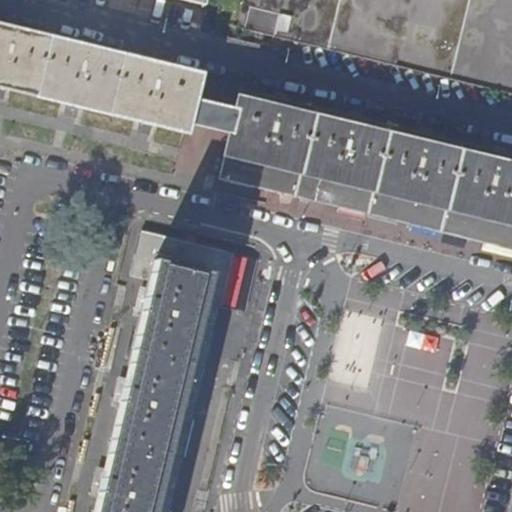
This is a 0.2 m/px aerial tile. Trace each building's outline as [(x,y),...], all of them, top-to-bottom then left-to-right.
[(511,0),(217,0),(216,7),(212,22),(220,24),(279,39),(377,63),(511,96),(511,0)] [(192,99),(198,76),(165,69),(85,49),(25,35),(0,28),(0,84),(4,85),(91,107),(184,130),(185,124),(187,118),(210,124),(215,104),(192,99)] [(511,156),(499,154),(473,147),(380,125),(317,109),(241,92),(237,109),(215,104),(210,124),(232,129),(230,136),(219,179),(283,195),(384,220),(490,246),(511,251),(511,156)] [(210,124),(187,118),(185,124),(209,130),(210,124)] [(230,136),(232,129),(210,124),(209,130),(230,136)] [(183,458),(204,374),(221,308),(224,292),(239,295),(248,258),(208,249),(161,237),(143,233),(132,276),(151,281),(140,325),(130,366),(119,410),(109,450),(98,494),(93,511),(170,511),(176,487),(191,489),(197,461),(183,458)] [(0,487),(11,490),(14,477),(0,474),(0,487)]
